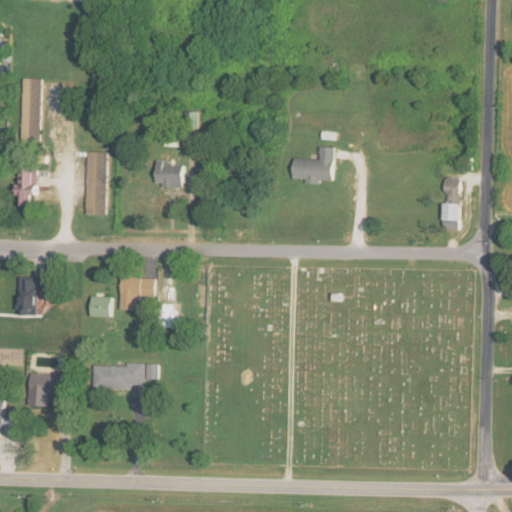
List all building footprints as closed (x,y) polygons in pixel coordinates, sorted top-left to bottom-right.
[(24,142),(43,142),(45,79),(26,78),(24,142)] [(322,159),(296,158),(295,179),(308,179),(307,184),(322,184),(322,181),(336,181),(336,147),(322,147),(322,159)] [(111,152),(90,152),(89,215),(109,216),(111,152)] [(159,186),(186,187),(187,166),(169,165),(169,161),(159,160),(159,186)] [(40,170),(21,170),(21,207),(39,208),(40,170)] [(446,229),(462,229),(463,177),(447,177),(446,229)] [(21,276),(21,316),(40,316),(40,291),(57,292),(57,276),(21,276)] [(159,279),(125,277),(123,310),(140,310),(140,296),(158,297),(159,279)] [(95,317),(114,317),(115,297),(95,296),(95,317)] [(177,304),(165,305),(166,323),(178,322),(177,304)] [(134,389),(134,384),(147,385),(147,365),(96,364),(96,389),(134,389)] [(161,364),(149,364),(149,380),(161,380),(161,364)] [(51,394),(72,395),(73,375),(33,374),(31,406),(50,407),(51,394)] [(22,418),(7,418),(7,401),(0,400),(0,433),(21,434),(22,418)]
